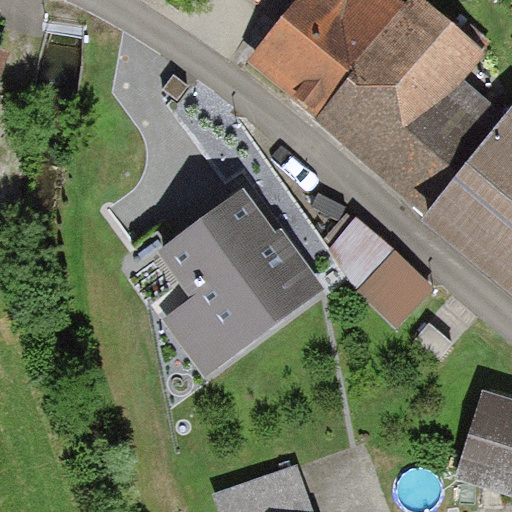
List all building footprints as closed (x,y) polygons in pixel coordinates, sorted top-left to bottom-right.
[(427,217),(508,117),(462,80),(484,53),(416,0),(412,0),(407,6),(399,0),(301,0),(250,63),(319,118),(315,123),(427,217)] [(0,53),(0,80),(8,56),(0,53)] [(427,217),(420,227),(511,302),(511,111),(508,117),(427,217)] [(248,196),(161,257),(193,302),(165,321),(207,379),(328,294),(283,231),(277,236),(248,196)] [(331,249),(356,287),(398,325),(431,289),(357,221),(331,249)] [(511,402),(486,395),(460,479),(511,494),(511,402)] [(219,511),(313,511),(299,469),(215,498),(219,511)]
